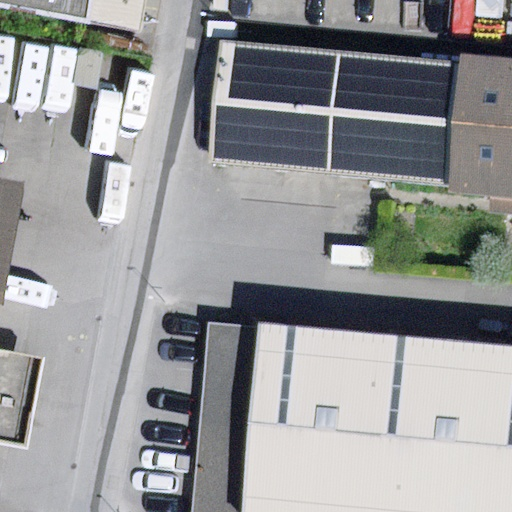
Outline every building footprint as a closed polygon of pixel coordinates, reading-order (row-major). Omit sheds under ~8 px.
[(0,0),(0,2),(69,15),(71,0),(0,0)] [(71,0),(69,15),(126,25),(130,0),(71,0)] [(454,187),(464,67),(224,45),(213,166),(454,187)] [(511,63),(465,59),(464,67),(454,187),(452,197),(511,202),(511,63)] [(0,229),(9,180),(0,177),(0,229)] [(511,511),(511,349),(215,324),(198,511),(511,511)] [(28,352),(0,346),(0,439),(11,442),(28,352)]
